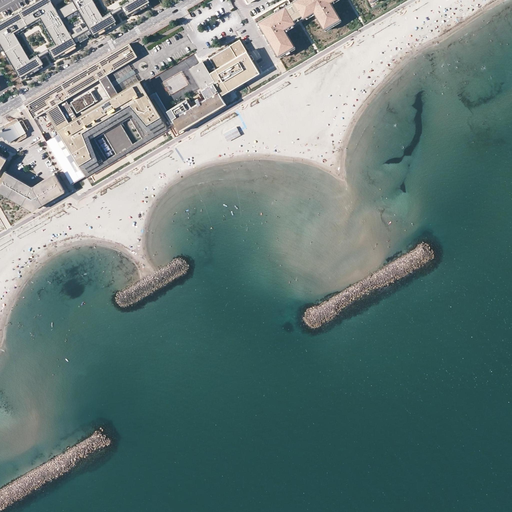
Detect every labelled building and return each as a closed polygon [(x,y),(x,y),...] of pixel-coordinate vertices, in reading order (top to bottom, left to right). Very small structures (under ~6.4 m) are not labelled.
[(71,0),(73,1),(57,11),(55,7),(51,2),(50,0),(38,0),(36,1),(28,6),(22,9),(15,13),(10,16),(2,21),(0,22),(0,44),(2,48),(6,55),(12,64),(19,77),(21,76),(41,65),(43,64),(39,57),(49,51),(53,58),(54,57),(75,45),(76,45),(75,43),(79,40),(87,36),(91,33),(92,35),(94,35),(115,23),(116,22),(112,15),(122,9),(126,16),(127,15),(148,3),(149,3),(147,0),(71,0)] [(287,5),(259,22),(262,27),(265,33),(271,43),(278,55),(294,45),(285,31),(284,29),(293,23),(294,22),(293,19),(302,14),(303,17),(305,16),(314,11),(316,14),(324,27),(340,18),(331,4),(330,1),(331,0),(369,0),(370,0),(296,0),(292,2),(293,4),(289,7),(287,5)] [(441,0),(442,0),(442,3),(440,2),(441,7),(440,10),(447,2),(447,0),(449,0),(452,2),(452,0),(441,0)] [(149,6),(148,3),(127,15),(128,18),(149,6)] [(307,19),(316,14),(314,11),(305,16),(307,19)] [(293,19),(294,22),(303,17),(302,14),(293,19)] [(340,18),(324,27),(326,30),(341,21),(340,18)] [(116,25),(115,23),(94,35),(95,37),(116,25)] [(284,29),(285,31),(294,26),(293,23),(284,29)] [(269,44),(271,43),(265,33),(263,35),(269,44)] [(249,56),(240,40),(237,42),(246,58),(249,56)] [(213,64),(206,68),(215,82),(213,83),(221,96),(230,91),(228,88),(252,74),(246,64),(253,61),(255,59),(252,54),(249,56),(246,58),(237,42),(209,58),(213,64)] [(64,103),(48,113),(68,145),(83,170),(77,173),(55,136),(51,138),(52,140),(48,143),(71,183),(136,144),(166,127),(150,100),(148,96),(139,82),(118,94),(114,86),(112,82),(107,75),(128,62),(137,56),(133,50),(131,51),(130,50),(132,49),(129,44),(70,79),(65,82),(67,85),(65,86),(64,83),(43,96),(27,105),(30,112),(38,108),(40,106),(44,113),(47,111),(55,106),(62,102),(66,99),(90,85),(100,79),(111,98),(104,102),(97,106),(78,118),(74,120),(71,115),(64,103)] [(76,48),(75,45),(54,57),(55,60),(76,48)] [(294,45),(278,55),(280,58),(295,48),(294,45)] [(221,96),(213,83),(215,82),(206,68),(202,61),(191,68),(194,73),(203,89),(202,89),(201,90),(205,96),(213,110),(225,103),(221,96)] [(246,64),(252,74),(260,73),(253,61),(246,64)] [(113,82),(117,79),(120,83),(115,85),(119,91),(138,80),(134,74),(132,70),(128,64),(109,75),(113,82)] [(43,67),(41,65),(21,76),(22,79),(43,67)] [(252,74),(228,88),(230,91),(260,73),(252,74)] [(163,81),(168,93),(185,86),(179,74),(163,81)] [(154,97),(156,100),(170,124),(173,122),(167,111),(160,98),(156,92),(149,96),(148,96),(150,100),(154,97)] [(213,110),(206,98),(204,99),(202,100),(198,94),(194,97),(195,99),(191,102),(189,99),(187,100),(186,99),(167,111),(173,122),(179,130),(213,110)] [(48,113),(64,103),(71,115),(74,120),(78,118),(74,112),(66,99),(62,102),(55,106),(47,111),(48,113)] [(215,113),(227,106),(225,103),(213,110),(215,113)] [(41,114),(38,108),(30,112),(34,118),(41,114)] [(180,133),(215,113),(213,110),(179,130),(180,133)] [(0,126),(0,135),(0,136),(10,142),(12,140),(14,142),(15,143),(16,143),(25,137),(26,137),(26,136),(26,134),(25,133),(27,132),(27,131),(28,130),(28,129),(23,121),(22,121),(21,121),(20,121),(19,121),(18,121),(17,120),(17,119),(16,119),(6,125),(5,125),(5,126),(4,126),(3,125),(0,126)] [(35,186),(33,186),(32,186),(6,171),(0,181),(0,191),(34,211),(67,192),(56,173),(35,186)]
